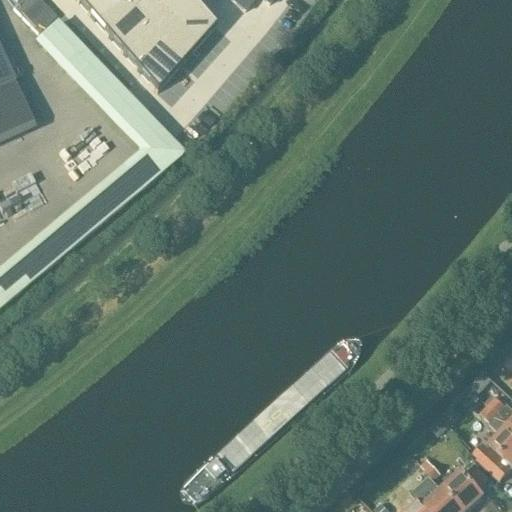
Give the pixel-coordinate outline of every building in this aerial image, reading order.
[(19,19),(38,0),(21,0),(11,10),(19,19)] [(28,27),(47,8),(38,0),(19,19),(28,27)] [(190,0),(73,0),(158,95),(217,29),(190,0)] [(275,0),(215,0),(218,2),(219,0),(226,0),(245,15),(257,0),(258,0),(269,8),(275,0)] [(36,36),(55,17),(47,8),(28,27),(36,36)] [(11,84),(13,83),(0,55),(0,134),(28,122),(11,84)] [(488,407),(500,418),(506,412),(494,401),(488,407)] [(483,449),(476,456),(481,466),(500,484),(509,475),(511,473),(511,471),(511,429),(510,427),(500,418),(488,407),(479,417),(490,427),(488,428),(500,438),(489,449),(490,450),(487,452),(483,449)] [(506,412),(500,418),(510,427),(511,429),(511,413),(507,408),(504,410),(506,412)] [(431,468),(426,473),(435,483),(440,478),(431,468)] [(461,475),(443,491),(461,511),(469,511),(483,500),(461,475)] [(417,504),(408,511),(461,511),(443,491),(435,483),(432,479),(412,498),(417,504)]
